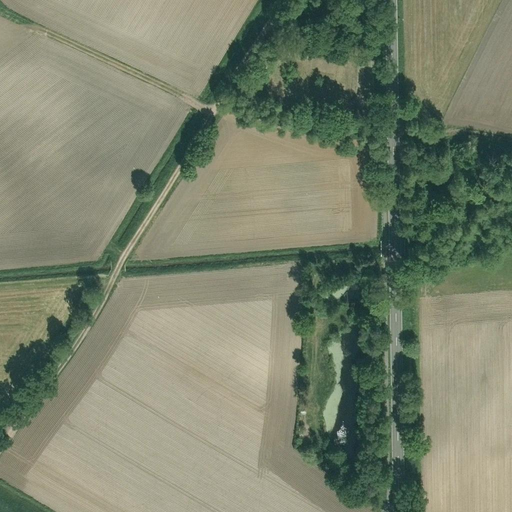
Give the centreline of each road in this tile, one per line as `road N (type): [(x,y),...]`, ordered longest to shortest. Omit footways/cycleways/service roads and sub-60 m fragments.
road 1 (secondary): [(397,511),(392,0)]
road 2 (track): [(108,275),(0,432)]
road 3 (unknown): [(224,117),(300,0)]
